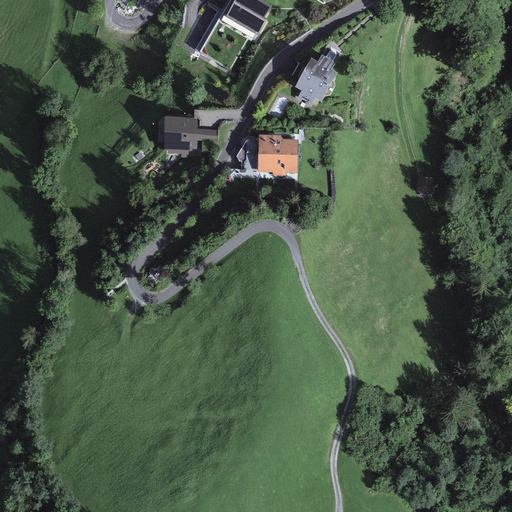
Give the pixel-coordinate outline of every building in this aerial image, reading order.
[(227,15),(236,0),(230,0),(222,13),(218,11),(195,49),(230,69),(249,38),(221,21),(225,14),(227,15)] [(271,6),(260,0),(236,0),(227,15),(225,14),(221,21),(249,38),(255,41),(267,19),(264,18),(271,6)] [(318,62),(312,59),(296,87),(302,91),(298,99),(300,100),(302,98),(309,103),(308,105),(311,107),(316,100),(321,103),(325,97),(330,95),(335,86),(334,81),(338,73),(332,70),(336,63),(322,55),(318,62)] [(198,119),(166,118),(165,149),(168,150),(168,154),(189,155),(189,151),(197,151),(197,140),(203,141),(203,138),(218,139),(218,130),(198,130),(198,119)] [(281,136),(259,135),(259,140),(258,170),(258,172),(272,173),(275,177),(286,177),(286,173),(298,173),(299,140),(283,139),(281,136)] [(434,178),(419,176),(417,192),(432,194),(434,178)]
